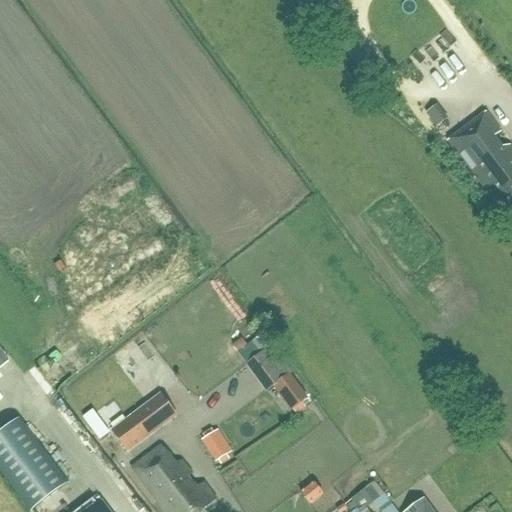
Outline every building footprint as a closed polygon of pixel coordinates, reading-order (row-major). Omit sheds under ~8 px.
[(500,134),(485,114),(447,143),(458,158),(460,156),(473,173),(481,167),(499,190),(490,196),(511,224),(511,153),(507,148),(498,150),(491,140),(500,134)] [(255,364),(241,373),(243,376),(220,390),(233,410),(270,387),(255,364)] [(289,374),(271,387),(291,413),(308,399),(289,374)] [(127,453),(175,417),(159,395),(111,432),(127,453)] [(31,511),(69,484),(20,419),(0,433),(0,473),(28,511),(31,511)] [(199,445),(215,469),(231,458),(215,434),(199,445)] [(175,465),(163,450),(132,470),(165,511),(201,511),(210,506),(215,501),(204,486),(202,484),(196,489),(186,480),(190,475),(181,463),(175,465)] [(395,511),(384,496),(373,504),(378,511),(395,511)] [(72,511),(74,511),(69,503),(55,511),(72,511)] [(109,511),(102,503),(89,511),(109,511)] [(496,511),(490,503),(475,511),(496,511)]
